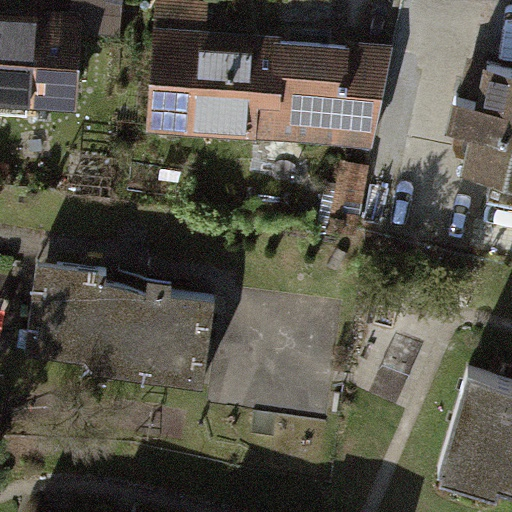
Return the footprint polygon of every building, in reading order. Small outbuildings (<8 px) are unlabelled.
[(92,26),(0,19),(0,103),(86,108),(92,26)] [(394,59),(166,40),(158,134),(386,152),(394,59)] [(511,75),(474,68),(453,173),(511,184),(511,75)] [(94,370),(204,384),(215,297),(105,282),(107,271),(39,262),(27,350),(95,358),(94,370)] [(511,376),(468,362),(436,464),(440,465),(437,475),(498,495),(501,486),(511,489),(511,376)]
